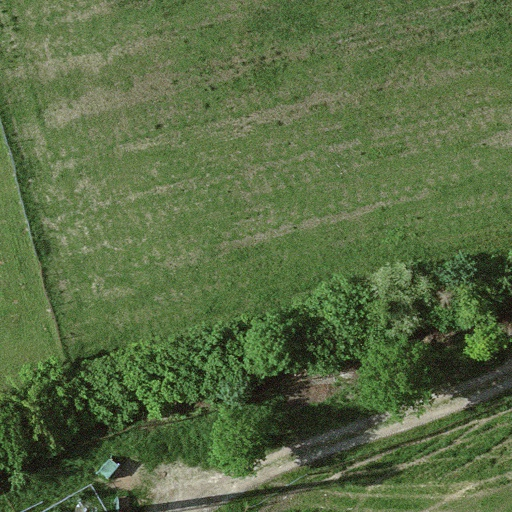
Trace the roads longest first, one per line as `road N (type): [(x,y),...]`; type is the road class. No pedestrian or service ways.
road 1 (track): [(180,511),(222,481),(511,374)]
road 2 (track): [(511,486),(352,494),(222,481)]
